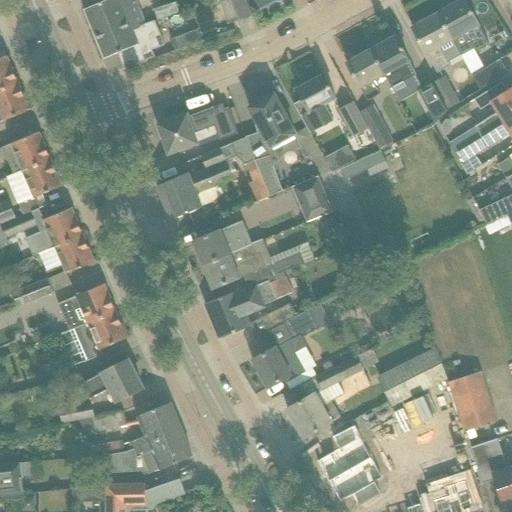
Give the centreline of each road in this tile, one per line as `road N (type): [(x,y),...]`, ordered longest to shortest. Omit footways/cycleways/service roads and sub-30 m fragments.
road 1 (secondary): [(275,506),(189,356),(80,118)]
road 2 (residential): [(80,118),(292,39),(362,0)]
road 3 (secondary): [(80,118),(32,0)]
